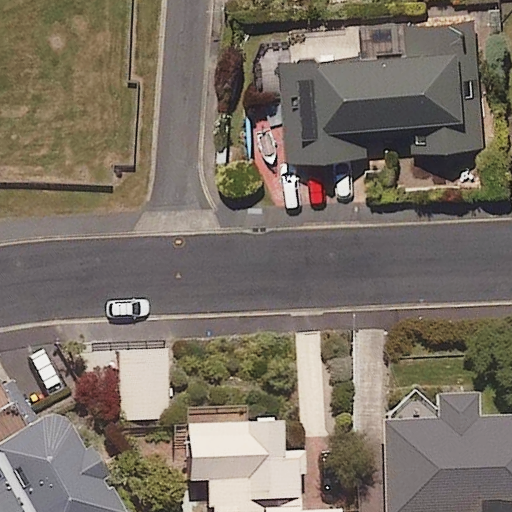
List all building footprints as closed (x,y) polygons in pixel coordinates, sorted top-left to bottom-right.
[(480,19),(359,24),(360,51),(280,54),(284,153),(486,144),(480,19)] [(169,343),(114,345),(116,421),(170,419),(169,343)] [(0,466),(27,511),(123,511),(87,442),(78,447),(56,405),(18,425),(0,390),(0,466)] [(511,511),(511,411),(473,413),(472,391),(435,392),(435,417),(381,419),(384,511),(511,511)] [(280,452),(278,416),(180,422),(183,477),(203,475),(205,511),(334,511),(334,505),(298,508),(295,452),(280,452)] [(27,511),(0,466),(0,511),(27,511)]
